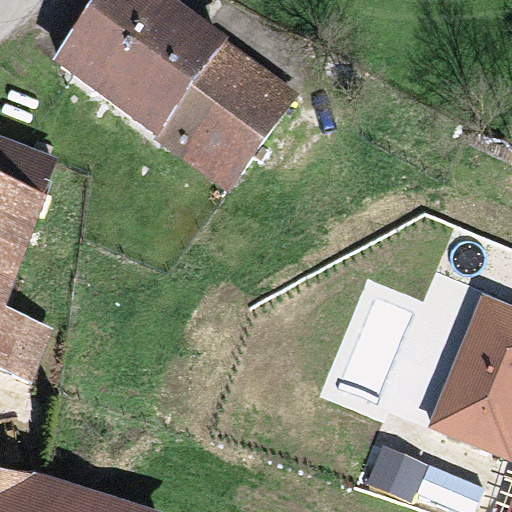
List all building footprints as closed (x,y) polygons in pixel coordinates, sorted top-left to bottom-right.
[(145,0),(94,0),(49,64),(226,190),(289,102),(145,0)] [(0,192),(31,204),(44,167),(0,150),(0,192)] [(0,375),(29,386),(47,336),(0,319),(0,286),(31,204),(0,192),(0,375)] [(511,310),(484,300),(439,423),(511,450),(511,310)] [(511,511),(511,474),(506,490),(467,476),(453,511),(511,511)] [(0,480),(0,511),(128,511),(33,484),(0,480)]
